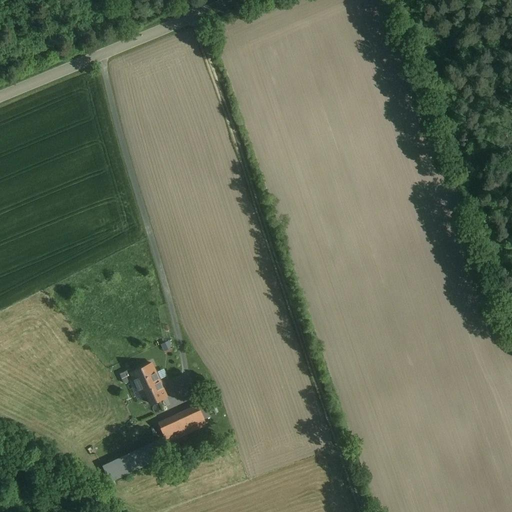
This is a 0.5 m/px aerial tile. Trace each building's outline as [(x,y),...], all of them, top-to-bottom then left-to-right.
[(166,397),(151,363),(130,373),(133,379),(138,391),(143,389),(150,404),(166,397)] [(124,383),(133,379),(130,373),(129,370),(119,374),(124,383)] [(203,402),(201,403),(197,405),(204,419),(209,417),(203,402)] [(197,405),(158,423),(164,437),(204,419),(197,405)] [(206,425),(204,419),(164,437),(167,443),(206,425)] [(156,445),(103,470),(108,480),(161,455),(156,445)]
